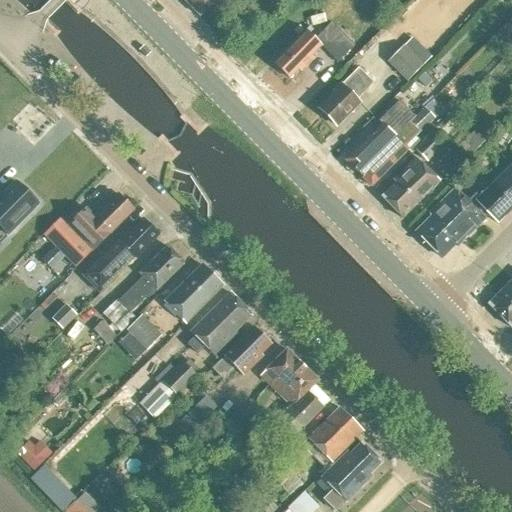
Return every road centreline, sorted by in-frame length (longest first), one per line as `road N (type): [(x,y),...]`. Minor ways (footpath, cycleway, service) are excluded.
road 1 (residential): [(463,511),(9,49)]
road 2 (secondary): [(434,313),(124,0)]
